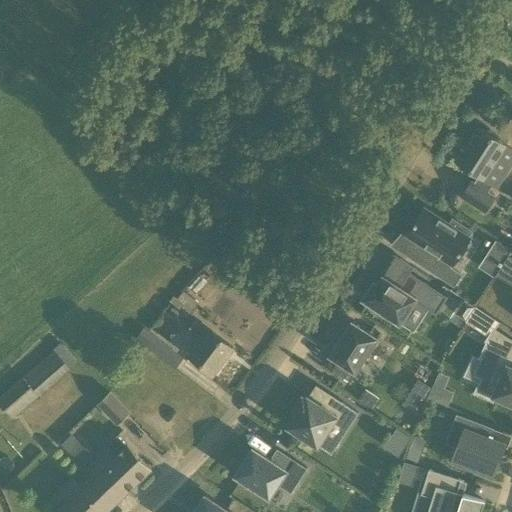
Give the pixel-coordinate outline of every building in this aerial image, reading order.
[(462,196),(486,212),(495,196),(488,192),(493,184),(497,187),(498,184),(497,184),(496,185),(486,178),(507,146),(478,127),(468,142),(467,141),(459,153),(460,154),(456,161),(479,175),(474,183),(472,181),(462,196)] [(448,223),(423,207),(406,234),(417,241),(407,255),(453,285),(461,274),(448,266),(450,263),(452,264),(469,237),(467,236),(471,231),(451,218),(448,223)] [(489,254),(503,263),(511,249),(498,240),(489,253),(489,254)] [(511,258),(508,256),(495,276),(496,276),(500,270),(511,277),(511,258)] [(374,281),(362,299),(385,314),(383,316),(395,324),(397,321),(400,323),(415,300),(435,314),(446,297),(408,273),(399,286),(382,275),(377,283),(374,281)] [(193,303),(181,294),(177,299),(173,296),(169,301),(188,315),(199,302),(195,300),(193,303)] [(461,316),(467,320),(475,306),(465,300),(459,308),(461,316)] [(214,372),(233,347),(195,318),(186,331),(200,342),(190,354),(214,372)] [(378,338),(352,321),(350,325),(347,323),(339,335),(342,337),(330,355),(339,361),(333,370),(350,381),(355,372),(378,338)] [(488,363),(475,392),(493,400),(495,396),(511,403),(511,366),(508,365),(511,358),(511,338),(493,327),(484,341),(487,343),(480,359),(488,363)] [(176,369),(184,358),(144,328),(136,339),(176,369)] [(0,401),(13,417),(71,368),(55,351),(0,396),(0,401)] [(430,397),(450,406),(456,392),(447,389),(436,384),(430,397)] [(117,422),(128,411),(109,391),(98,402),(117,422)] [(358,413),(346,404),(329,393),(321,405),(308,396),(307,398),(303,395),(294,409),(298,412),(288,426),(318,446),(334,422),(346,431),(358,413)] [(490,473),(503,446),(487,438),(492,427),(461,413),(456,424),(465,428),(457,445),(455,445),(450,457),(471,467),(471,464),(490,473)] [(389,440),(384,447),(398,456),(403,449),(410,438),(396,429),(389,440)] [(127,445),(117,435),(103,449),(102,448),(94,456),(127,492),(151,469),(127,444),(127,445)] [(83,445),(73,455),(82,465),(93,455),(83,445)] [(421,452),(410,447),(405,459),(417,463),(421,452)] [(257,449),(239,476),(242,478),(273,498),(281,485),(294,494),(311,469),(281,449),(274,460),(257,449)] [(106,511),(127,492),(94,456),(72,476),(73,477),(83,488),(57,511),(106,511)] [(482,511),(486,501),(458,492),(463,479),(430,469),(422,494),(434,497),(429,511),(482,511)] [(230,511),(207,497),(199,509),(198,508),(195,511),(230,511)]
